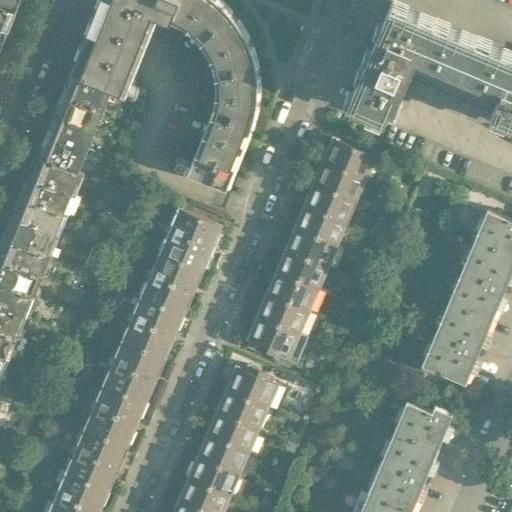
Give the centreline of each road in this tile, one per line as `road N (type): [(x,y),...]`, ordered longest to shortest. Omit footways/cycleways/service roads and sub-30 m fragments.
road 1 (residential): [(129,511),(343,0)]
road 2 (tertiary): [(0,134),(56,0)]
